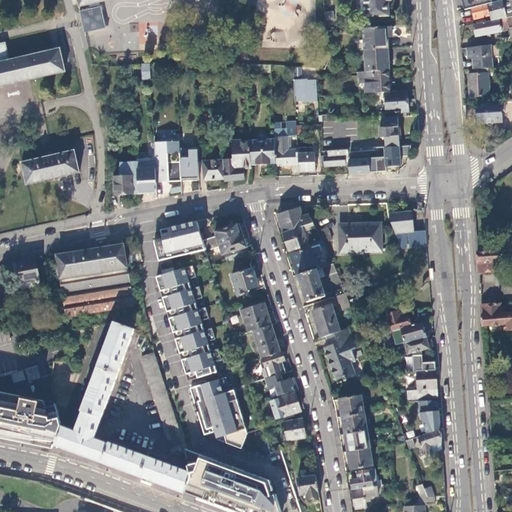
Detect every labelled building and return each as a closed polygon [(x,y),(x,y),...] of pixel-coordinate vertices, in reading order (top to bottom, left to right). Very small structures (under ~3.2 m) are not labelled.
[(364,0),(366,18),(390,16),(388,1),(392,1),(391,0),(364,0)] [(462,0),(465,10),(472,8),(493,2),(491,0),(462,0)] [(511,0),(501,0),(493,2),(472,8),(475,19),(490,15),(491,22),(499,20),(507,19),(511,17),(511,0)] [(79,10),(84,32),(106,27),(100,5),(79,10)] [(334,13),(325,14),(326,22),(334,21),(334,13)] [(511,17),(507,19),(499,20),(501,30),(510,28),(511,27),(511,17)] [(501,30),(499,20),(491,22),(473,25),(475,37),(501,32),(501,30)] [(392,27),(364,29),(365,50),(388,49),(387,36),(392,36),(392,27)] [(0,86),(55,73),(56,74),(66,71),(60,48),(59,49),(9,61),(5,44),(0,44),(0,86)] [(492,45),(467,48),(467,59),(472,59),(473,69),(488,69),(493,69),(492,45)] [(388,49),(365,50),(366,71),(389,70),(388,49)] [(143,64),(144,77),(151,77),(150,64),(143,64)] [(488,69),(473,69),(473,75),(469,75),(470,98),(490,97),(489,77),(491,77),(491,74),(489,74),(488,69)] [(389,70),(366,71),(357,71),(358,84),(365,84),(366,93),(385,92),(391,92),(389,70)] [(317,80),(294,80),(295,103),(318,102),(317,80)] [(408,91),(391,92),(385,92),(385,93),(383,93),(383,96),(386,96),(387,114),(409,112),(408,91)] [(502,124),(502,113),(501,103),(482,104),(483,109),(477,110),(478,125),(493,124),(502,124)] [(400,127),(399,117),(385,117),(386,128),(382,128),(382,138),(387,138),(388,147),(401,147),(401,137),(396,137),(395,128),(400,127)] [(286,128),(274,129),(275,139),(276,163),(276,165),(299,164),(298,154),(298,150),(289,151),(289,136),(297,135),(296,122),(287,123),(286,128)] [(276,163),(275,139),(267,139),(265,142),(263,139),(260,142),(258,140),(250,140),(251,165),(256,165),(261,159),(266,158),(272,164),(276,163)] [(251,165),(250,140),(232,141),(233,159),(224,160),(224,179),(225,181),(245,180),(244,168),(252,168),(251,165)] [(180,150),(180,142),(155,142),(156,161),(157,183),(182,181),(182,179),(180,150)] [(384,157),(349,158),(349,174),(371,173),(370,171),(386,171),(386,167),(401,166),(400,155),(409,155),(410,146),(401,147),(388,147),(384,148),(384,157)] [(198,162),(198,149),(180,150),(182,179),(199,178),(199,176),(198,162)] [(203,162),(207,161),(206,149),(198,149),(198,162),(203,162)] [(22,163),(27,185),(28,185),(28,184),(78,173),(79,173),(80,173),(75,151),(74,151),(74,152),(53,156),(53,155),(44,157),(44,158),(23,163),(23,162),(22,163)] [(299,164),(300,172),(310,171),(310,172),(316,171),(315,153),(298,154),(299,164)] [(224,179),(224,160),(207,161),(203,162),(205,181),(224,179)] [(139,194),(158,193),(157,183),(156,161),(137,162),(138,163),(139,194)] [(139,194),(138,163),(122,164),(123,177),(114,177),(115,195),(139,194)] [(170,183),(171,193),(180,192),(180,182),(170,183)] [(314,222),(310,214),(303,217),(300,208),(278,215),(284,232),(314,222)] [(413,210),(390,211),(391,217),(397,234),(414,232),(413,210)] [(161,261),(207,250),(197,221),(161,229),(163,238),(154,240),(161,261)] [(314,222),(284,232),(290,251),(300,247),(298,241),(301,240),(299,236),(302,235),(301,232),(317,227),(314,222)] [(383,252),(382,223),(363,224),(363,228),(340,229),(341,250),(371,249),(371,252),(383,252)] [(218,236),(203,240),(204,242),(207,250),(209,258),(223,254),(226,262),(251,254),(244,236),(242,237),(237,225),(216,231),(218,236)] [(333,239),(327,227),(319,231),(324,243),(333,239)] [(427,246),(426,231),(414,232),(397,234),(403,249),(427,246)] [(328,252),(324,243),(319,245),(323,253),(328,252)] [(478,244),(478,253),(489,252),(489,243),(478,244)] [(124,245),(56,252),(60,294),(62,293),(65,315),(126,308),(125,296),(131,295),(130,283),(129,283),(128,272),(127,272),(124,245)] [(311,247),(290,254),(293,263),(296,263),(300,274),(317,268),(320,267),(317,260),(315,261),(311,247)] [(478,253),(477,253),(478,263),(478,273),(498,272),(498,262),(500,261),(499,251),(489,252),(478,253)] [(17,285),(39,282),(36,264),(15,267),(17,285)] [(190,380),(215,372),(217,371),(214,363),(222,360),(218,348),(211,350),(208,342),(216,340),(212,327),(206,330),(202,321),(209,319),(206,307),(198,310),(196,300),(203,298),(199,286),(192,289),(189,280),(196,277),(192,266),(157,277),(190,380)] [(233,275),(239,296),(251,292),(250,289),(260,286),(254,268),(233,275)] [(300,274),(298,274),(307,302),(326,296),(317,268),(300,274)] [(351,307),(348,299),(346,293),(334,297),(336,304),(341,303),(343,310),(351,307)] [(254,330),(272,325),(265,303),(242,310),(249,332),(254,330)] [(313,311),(322,337),(326,336),(341,330),(332,304),(313,311)] [(501,304),(481,306),(482,316),(483,326),(504,324),(504,331),(511,329),(511,312),(501,313),(501,304)] [(402,328),(412,325),(410,316),(401,319),(399,311),(392,313),(391,311),(389,311),(394,330),(402,328)] [(62,426),(55,445),(92,459),(185,493),(188,485),(191,478),(190,472),(109,442),(109,444),(95,438),(136,329),(116,322),(82,411),(83,412),(76,431),(62,426)] [(428,336),(424,322),(412,325),(402,328),(406,343),(428,337),(432,336),(431,335),(428,336)] [(281,352),(272,325),(254,330),(263,358),(281,352)] [(356,347),(349,328),(341,330),(326,336),(329,345),(324,346),(336,380),(342,377),(343,380),(346,379),(345,376),(354,373),(351,362),(356,360),(352,348),(356,347)] [(8,331),(0,333),(0,346),(11,344),(12,344),(8,331)] [(431,347),(428,337),(406,343),(409,353),(414,352),(422,350),(431,347)] [(422,350),(414,352),(415,372),(418,371),(438,370),(437,366),(437,362),(424,363),(424,355),(422,355),(422,350)] [(279,363),(286,361),(283,352),(281,352),(263,358),(266,367),(268,367),(270,370),(269,370),(271,377),(282,374),(279,363)] [(173,453),(187,457),(180,429),(156,353),(143,357),(173,453)] [(438,382),(438,370),(418,371),(418,378),(416,378),(416,381),(419,381),(419,387),(409,387),(409,398),(439,397),(438,382)] [(271,377),(266,379),(273,398),(296,391),(292,379),(285,381),(282,374),(271,377)] [(241,448),(247,434),(230,376),(190,388),(205,435),(214,433),(216,439),(241,448)] [(0,432),(55,445),(62,426),(56,403),(46,406),(44,399),(0,389),(0,432)] [(283,410),(285,416),(302,411),(297,393),(279,399),(281,405),(279,406),(281,411),(283,410)] [(340,400),(343,417),(365,413),(362,396),(340,400)] [(440,400),(420,401),(421,412),(428,433),(442,428),(441,416),(440,406),(440,400)] [(365,413),(343,417),(346,434),(368,430),(365,413)] [(287,433),(288,440),(307,437),(303,418),(285,421),(286,428),(284,428),(285,434),(287,433)] [(443,448),(442,428),(428,433),(420,435),(421,438),(418,438),(418,440),(421,440),(422,455),(443,448)] [(371,448),(368,430),(346,434),(349,451),(371,448)] [(413,438),(407,440),(407,441),(410,448),(416,444),(413,438)] [(374,465),(371,448),(349,451),(352,469),(374,465)] [(188,485),(185,493),(236,511),(281,511),(270,480),(199,455),(196,463),(195,462),(187,464),(190,472),(191,478),(188,485)] [(370,469),(358,471),(359,478),(352,479),(353,489),(378,485),(377,476),(371,476),(370,469)] [(318,483),(317,475),(309,477),(308,474),(306,475),(306,477),(299,478),(302,494),(308,494),(309,499),(321,498),(318,483)] [(378,485),(353,489),(357,508),(368,507),(367,501),(371,500),(371,495),(379,494),(379,492),(378,485)] [(429,497),(436,496),(432,487),(426,489),(429,497)] [(425,511),(425,503),(405,506),(405,511),(425,511)]
